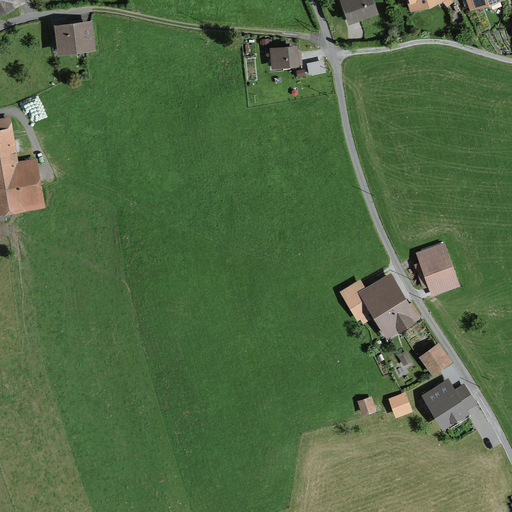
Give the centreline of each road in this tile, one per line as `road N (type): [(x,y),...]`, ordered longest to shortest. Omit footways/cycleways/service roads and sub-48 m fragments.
road 1 (residential): [(333,56),(368,201),(511,460)]
road 2 (track): [(0,26),(101,10),(328,39)]
road 3 (residential): [(511,60),(442,43),(333,56)]
